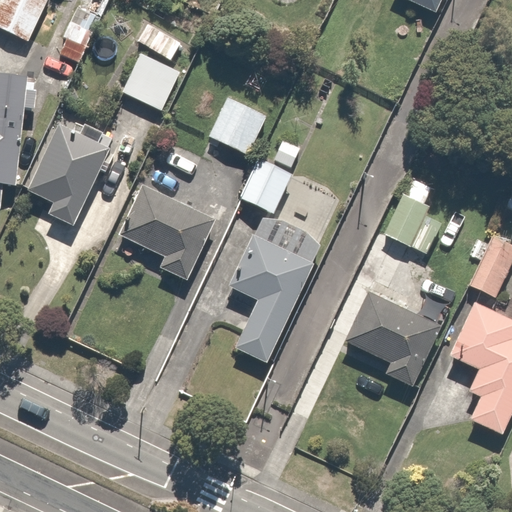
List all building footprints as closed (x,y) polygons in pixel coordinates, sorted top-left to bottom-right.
[(0,26),(24,40),(46,0),(2,0),(0,5),(0,26)] [(445,0),(398,0),(437,18),(445,0)] [(77,65),(95,33),(72,20),(54,53),(77,65)] [(161,118),(194,50),(143,26),(133,48),(143,53),(121,99),(161,118)] [(0,210),(2,211),(5,188),(20,190),(28,111),(37,112),(38,95),(28,94),(29,81),(0,77),(0,210)] [(266,120),(229,101),(210,139),(247,158),(266,120)] [(74,228),(109,154),(60,131),(32,192),(56,203),(50,217),(74,228)] [(270,165),(261,161),(240,201),(269,215),(303,149),(284,139),(270,165)] [(435,194),(411,181),(381,239),(424,262),(443,226),(424,216),(435,194)] [(189,282),(216,221),(144,189),(121,240),(166,260),(161,270),(189,282)] [(284,221),(264,222),(233,287),(260,299),(237,348),(269,363),(323,248),(316,239),(284,221)] [(496,302),(511,268),(511,245),(493,236),(467,287),(496,302)] [(413,384),(440,328),(368,293),(344,342),(391,365),(388,372),(413,384)] [(504,439),(511,422),(511,318),(476,301),(449,357),(479,372),(469,393),(484,400),(472,424),(504,439)]
